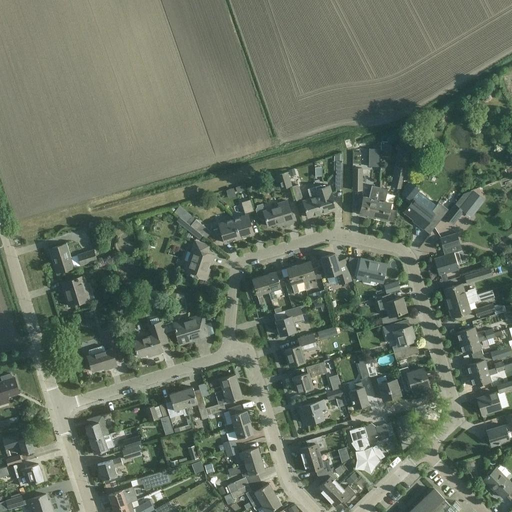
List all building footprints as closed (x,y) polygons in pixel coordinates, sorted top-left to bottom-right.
[(393,143),(383,142),(382,157),(392,157),(393,143)] [(372,149),(365,149),(365,176),(374,176),(374,167),(372,167),(372,149)] [(401,188),(408,155),(400,153),(393,186),(401,188)] [(362,168),(353,168),(353,190),(362,190),(362,168)] [(292,185),(288,171),(285,172),(280,174),(282,179),(281,180),(283,187),(292,185)] [(404,193),(407,196),(413,201),(404,212),(413,219),(414,218),(418,221),(416,223),(422,228),(430,219),(437,225),(448,210),(439,202),(431,211),(414,198),(421,190),(412,183),(404,193)] [(337,209),(332,192),(331,192),(329,186),(326,186),(326,184),(323,185),(314,187),(322,213),(337,209)] [(292,187),(297,201),(303,199),(299,185),(292,187)] [(373,217),(379,187),(372,185),(369,198),(363,196),(359,214),(373,217)] [(314,187),(310,188),(308,189),(311,199),(303,201),(308,217),(322,213),(314,187)] [(387,220),(392,195),(387,194),(388,189),(379,187),(373,217),(387,220)] [(253,211),(250,200),(241,202),(245,213),(253,211)] [(279,206),(265,210),(263,203),(257,205),(258,206),(255,209),(258,218),(261,219),(262,221),(266,220),(268,226),(284,221),(285,224),(293,222),(287,201),(278,203),(279,206)] [(463,211),(455,204),(445,217),(453,224),(463,211)] [(248,215),(233,220),(239,238),(253,234),(248,215)] [(153,231),(161,233),(164,220),(156,218),(153,231)] [(196,219),(191,225),(206,238),(211,231),(196,219)] [(239,238),(233,220),(219,224),(225,243),(239,238)] [(460,244),(456,233),(440,238),(445,255),(434,259),(439,275),(459,269),(454,253),(453,254),(451,247),(460,244)] [(209,245),(195,241),(191,253),(187,252),(185,261),(188,262),(185,271),(179,269),(179,270),(187,273),(185,279),(192,281),(194,277),(199,278),(199,277),(206,279),(214,256),(206,253),(209,245)] [(78,255),(70,257),(66,244),(52,248),(56,262),(53,262),(57,273),(74,267),(81,265),(97,260),(94,250),(78,255)] [(430,247),(426,250),(430,256),(435,253),(430,247)] [(339,266),(337,261),(335,253),(321,258),(316,259),(319,267),(323,265),(327,276),(328,280),(328,281),(329,283),(331,284),(333,284),(338,283),(339,284),(351,281),(346,264),(339,266)] [(363,282),(365,283),(368,284),(370,285),(373,286),(376,286),(378,285),(379,282),(382,282),(386,264),(361,258),(361,260),(349,258),(348,264),(352,276),(364,279),(363,282)] [(312,268),(310,261),(298,265),(303,281),(305,290),(310,288),(307,280),(315,277),(312,268)] [(303,281),(298,265),(287,268),(289,276),(294,293),(298,292),(296,283),(303,281)] [(318,267),(312,268),(315,277),(314,277),(315,280),(321,278),(318,267)] [(492,276),(490,269),(490,268),(465,276),(467,283),(492,276)] [(281,288),(276,272),(264,275),(269,292),(268,292),(271,300),(276,299),(273,290),(281,288)] [(269,292),(264,275),(252,279),(260,304),(264,302),(261,294),(268,292),(269,292)] [(84,276),(71,280),(62,283),(69,306),(88,300),(83,284),(86,283),(84,276)] [(400,289),(397,281),(385,285),(387,293),(400,289)] [(444,289),(448,303),(477,294),(475,289),(468,290),(469,292),(465,293),(462,284),(444,289)] [(470,311),(468,303),(478,300),(479,301),(494,297),(492,290),(477,295),(477,294),(448,303),(452,317),(470,311)] [(324,291),(316,293),(318,301),(326,298),(324,291)] [(316,293),(309,295),(311,302),(318,301),(316,293)] [(391,300),(390,294),(380,297),(375,298),(379,311),(387,309),(389,316),(381,318),(383,324),(398,320),(396,314),(406,311),(402,297),(391,300)] [(326,300),(314,303),(316,309),(322,307),(323,312),(329,310),(326,300)] [(494,311),(492,304),(475,309),(477,317),(494,311)] [(304,321),(300,306),(285,311),(287,317),(276,321),(280,335),(296,330),(294,324),(304,321)] [(86,313),(91,326),(99,323),(94,310),(86,313)] [(174,324),(177,332),(180,342),(195,337),(196,339),(209,335),(203,315),(174,324)] [(399,345),(401,350),(410,348),(408,342),(415,340),(411,325),(403,328),(401,321),(383,327),(387,340),(395,338),(397,345),(399,345)] [(160,344),(168,342),(165,334),(162,325),(162,323),(150,326),(153,336),(134,342),(138,357),(152,352),(153,355),(163,352),(160,344)] [(460,344),(494,334),(492,329),(484,331),(484,330),(476,332),(475,327),(457,332),(460,344)] [(338,334),(336,328),(328,330),(330,336),(338,334)] [(110,349),(105,351),(104,347),(102,346),(89,349),(88,352),(89,356),(88,356),(92,371),(104,368),(105,370),(117,366),(116,361),(123,359),(117,340),(116,340),(113,329),(104,331),(110,349)] [(317,347),(313,334),(298,339),(300,345),(285,350),(289,366),(304,361),(302,352),(317,347)] [(481,349),(479,343),(495,338),(494,334),(460,344),(464,354),(481,349)] [(410,348),(401,350),(394,353),(396,359),(402,357),(403,358),(419,353),(417,346),(410,348)] [(493,360),(511,354),(509,346),(490,352),(493,360)] [(369,376),(365,361),(363,354),(357,355),(359,363),(358,363),(363,378),(369,376)] [(377,374),(372,359),(365,361),(369,376),(377,374)] [(330,373),(335,372),(332,360),(326,362),(330,373)] [(467,365),(470,375),(488,370),(485,360),(467,365)] [(310,378),(323,374),(327,372),(324,361),(319,363),(306,367),(308,373),(293,377),(297,392),(313,388),(310,378)] [(424,368),(409,372),(407,366),(399,369),(401,377),(406,391),(412,389),(413,391),(429,386),(424,368)] [(489,374),(497,372),(505,370),(503,366),(495,368),(488,370),(470,375),(473,386),(491,381),(489,374)] [(1,377),(2,381),(0,381),(0,404),(6,403),(4,397),(19,392),(14,377),(12,378),(11,374),(1,377)] [(236,374),(219,379),(222,386),(214,389),(215,393),(239,385),(236,374)] [(400,394),(400,392),(406,391),(401,377),(387,381),(386,375),(377,378),(383,400),(400,394)] [(505,392),(511,389),(511,380),(497,385),(499,392),(500,393),(505,392)] [(339,382),(332,384),(334,390),(341,388),(339,382)] [(356,388),(343,392),(346,404),(352,403),(354,408),(369,404),(362,382),(355,384),(356,388)] [(210,395),(206,383),(198,385),(200,389),(202,397),(210,395)] [(243,397),(239,385),(215,393),(217,397),(218,404),(206,408),(208,415),(216,413),(226,409),(223,403),(243,397)] [(202,397),(200,389),(194,391),(193,387),(181,390),(188,415),(193,413),(190,405),(197,403),(202,419),(208,417),(208,415),(206,408),(202,397)] [(346,404),(343,392),(341,388),(334,390),(326,392),(329,400),(335,397),(338,407),(346,404)] [(170,418),(182,414),(184,414),(184,416),(188,415),(181,390),(169,394),(171,401),(166,403),(169,414),(170,418)] [(499,392),(496,393),(496,392),(477,398),(482,414),(501,408),(509,406),(505,392),(500,393),(499,392)] [(323,400),(311,403),(302,406),(307,423),(323,419),(320,409),(326,407),(323,400)] [(247,410),(243,411),(241,404),(229,408),(233,422),(225,425),(227,429),(250,422),(247,410)] [(146,408),(149,421),(158,418),(154,405),(146,408)] [(511,413),(506,416),(509,424),(504,426),(504,425),(487,430),(492,446),(511,439),(511,413)] [(86,426),(85,426),(86,426),(90,440),(90,441),(90,440),(109,435),(103,414),(87,419),(89,425),(86,426)] [(169,416),(161,418),(166,435),(174,432),(169,416)] [(230,440),(229,441),(223,442),(226,449),(238,446),(235,439),(254,433),(250,422),(227,429),(230,440)] [(192,424),(174,429),(176,433),(193,428),(192,424)] [(389,437),(385,424),(376,427),(380,440),(389,437)] [(371,449),(366,431),(366,430),(351,435),(353,441),(355,441),(359,452),(358,453),(357,467),(371,471),(379,460),(385,457),(376,445),(371,449)] [(115,447),(111,434),(109,435),(90,440),(94,453),(94,454),(95,454),(108,450),(108,449),(107,450),(107,449),(115,447)] [(30,436),(19,439),(18,435),(2,439),(6,449),(8,448),(20,445),(23,454),(35,451),(30,436)] [(139,436),(124,441),(126,448),(141,444),(139,436)] [(299,449),(303,460),(320,455),(318,449),(324,447),(321,436),(306,441),(308,446),(299,449)] [(188,447),(192,460),(199,458),(195,445),(188,447)] [(141,455),(138,446),(123,451),(124,457),(132,454),(133,457),(141,455)] [(240,452),(238,446),(226,449),(228,456),(235,454),(238,461),(237,461),(238,465),(261,458),(258,447),(240,452)] [(349,448),(342,451),(345,462),(353,459),(349,448)] [(20,455),(6,459),(8,466),(22,461),(20,455)] [(322,462),(320,455),(303,460),(306,472),(315,469),(317,475),(331,471),(328,460),(322,462)] [(100,478),(102,477),(103,480),(117,475),(115,467),(123,465),(121,458),(113,460),(112,460),(98,464),(100,473),(99,473),(100,478)] [(261,458),(238,465),(229,468),(231,475),(242,472),(243,476),(265,470),(261,458)] [(202,470),(199,461),(191,464),(195,473),(202,470)] [(0,468),(0,477),(11,474),(12,478),(21,475),(24,485),(36,482),(37,481),(43,479),(40,469),(38,464),(39,464),(20,470),(18,464),(9,467),(8,466),(0,468)] [(511,489),(511,484),(503,475),(496,468),(488,475),(483,479),(490,486),(491,485),(503,498),(511,489)] [(143,484),(145,490),(171,481),(167,470),(136,479),(138,485),(143,484)] [(326,497),(339,484),(334,480),(337,477),(331,471),(317,475),(324,482),(318,488),(326,497)] [(227,485),(230,492),(231,493),(249,485),(245,477),(227,485)] [(269,483),(254,492),(251,490),(246,493),(254,506),(275,493),(269,483)] [(344,490),(339,484),(326,497),(334,506),(341,500),(345,504),(356,493),(348,485),(344,490)] [(251,490),(249,485),(231,493),(231,494),(233,498),(246,493),(251,490)] [(114,508),(131,502),(138,500),(133,486),(109,495),(112,502),(114,508)] [(444,511),(451,506),(435,489),(410,511),(444,511)] [(267,511),(281,504),(275,493),(254,506),(256,510),(258,509),(259,511),(267,511)] [(53,511),(54,511),(53,511),(50,501),(50,500),(48,500),(46,494),(23,501),(21,496),(6,501),(9,509),(27,503),(29,510),(34,508),(34,511),(53,511)] [(131,502),(114,508),(114,509),(114,508),(115,511),(150,511),(155,510),(149,499),(134,508),(131,502)] [(170,501),(155,510),(156,511),(163,511),(173,506),(170,501)] [(176,506),(179,511),(186,507),(182,501),(176,506)]
